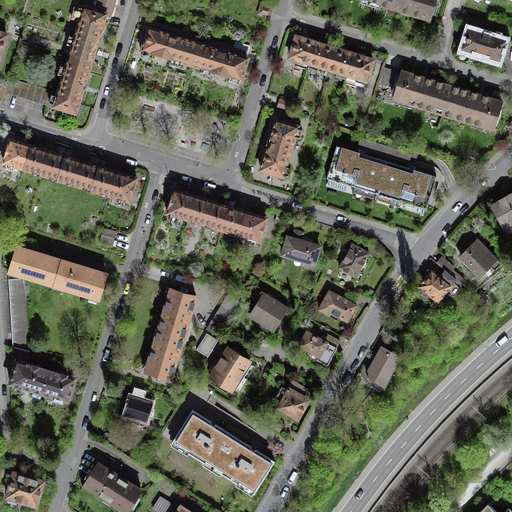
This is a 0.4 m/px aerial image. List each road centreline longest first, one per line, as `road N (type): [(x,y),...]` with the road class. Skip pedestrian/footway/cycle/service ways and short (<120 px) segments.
road 1 (residential): [(266,511),(384,300),(422,248)]
road 2 (residential): [(66,470),(140,232)]
road 3 (primary): [(351,511),(433,410),(511,337)]
road 4 (residential): [(279,14),(228,179)]
road 5 (residential): [(435,62),(279,14)]
road 6 (residential): [(139,0),(99,140)]
road 7 (residential): [(422,248),(511,156)]
road 8 (residential): [(303,211),(422,248)]
